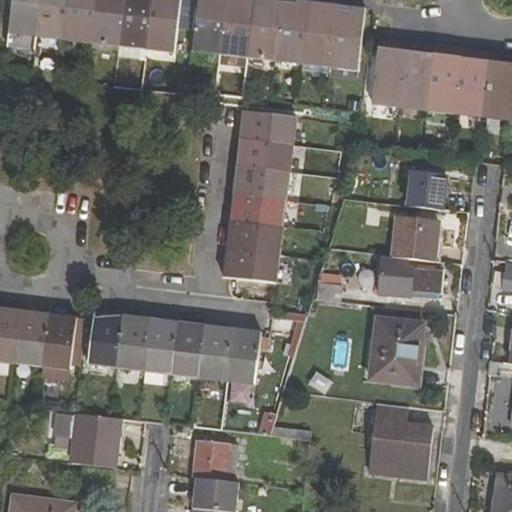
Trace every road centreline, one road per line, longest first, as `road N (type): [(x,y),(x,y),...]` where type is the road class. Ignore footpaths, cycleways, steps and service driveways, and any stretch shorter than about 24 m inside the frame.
road 1 (residential): [(453,511),(492,170)]
road 2 (residential): [(54,265),(89,283),(201,294),(221,128)]
